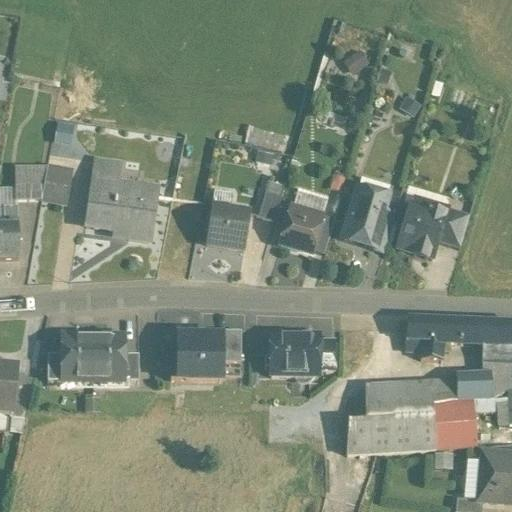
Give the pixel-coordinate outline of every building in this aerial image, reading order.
[(120,170),(94,166),(91,185),(117,189),(120,170)] [(45,173),(13,175),(14,207),(39,206),(45,173)] [(69,177),(45,173),(39,206),(63,210),(69,177)] [(156,204),(129,200),(131,191),(117,189),(91,185),(88,206),(97,208),(93,234),(128,239),(127,246),(147,249),(149,232),(152,232),(156,204)] [(385,204),(354,195),(339,244),(371,254),(381,219),(385,204)] [(325,205),(296,197),(292,213),(320,221),(325,205)] [(280,202),(264,198),(257,222),(273,227),(280,202)] [(426,209),(415,205),(410,210),(409,210),(396,255),(412,260),(411,261),(424,265),(425,263),(430,265),(435,248),(445,214),(444,213),(442,219),(428,215),(426,209)] [(444,213),(426,209),(428,215),(442,219),(444,213)] [(2,212),(2,232),(0,232),(0,266),(17,266),(15,212),(2,212)] [(292,213),(289,212),(278,251),(310,260),(311,257),(321,221),(320,221),(292,213)] [(445,214),(435,248),(458,255),(468,220),(445,214)] [(247,220),(210,215),(205,252),(242,257),(247,220)] [(393,223),(381,219),(371,254),(382,257),(393,223)] [(333,225),(321,221),(311,257),(322,261),(333,225)] [(421,344),(422,324),(407,323),(406,343),(421,344)] [(462,326),(422,324),(421,344),(428,345),(427,357),(440,358),(441,345),(461,346),(462,326)] [(482,327),(462,326),(461,346),(481,347),(482,329),(482,327)] [(511,327),(482,329),(481,347),(481,367),(511,368),(511,327)] [(238,336),(217,336),(217,343),(218,343),(218,369),(238,369),(238,336)] [(316,341),(269,340),(269,360),(263,363),(263,371),(269,375),(269,381),(316,381),(316,375),(316,347),(316,341)] [(217,343),(177,342),(177,386),(218,386),(218,369),(218,343),(217,343)] [(92,343),(61,343),(61,362),(61,388),(92,388),(92,343)] [(123,343),(92,343),(92,388),(121,388),(121,361),(122,361),(123,343)] [(332,347),(316,347),(316,375),(332,375),(332,347)] [(137,362),(123,361),(122,361),(121,361),(121,388),(136,388),(137,362)] [(61,362),(46,362),(46,388),(61,388),(61,362)] [(495,402),(505,398),(511,394),(511,368),(481,367),(480,378),(487,377),(488,402),(495,402)] [(16,371),(0,369),(0,435),(7,437),(9,423),(11,423),(16,371)] [(480,378),(452,378),(454,404),(488,402),(487,377),(480,378)] [(435,454),(431,408),(454,404),(452,378),(368,381),(366,416),(348,415),(346,460),(378,459),(435,454)] [(100,398),(83,398),(83,411),(99,411),(100,398)] [(474,408),(431,408),(435,454),(477,451),(474,408)] [(511,459),(499,459),(499,467),(478,466),(475,505),(475,506),(480,507),(511,508),(511,459)] [(475,505),(455,503),(454,511),(479,511),(480,507),(475,506),(475,505)]
